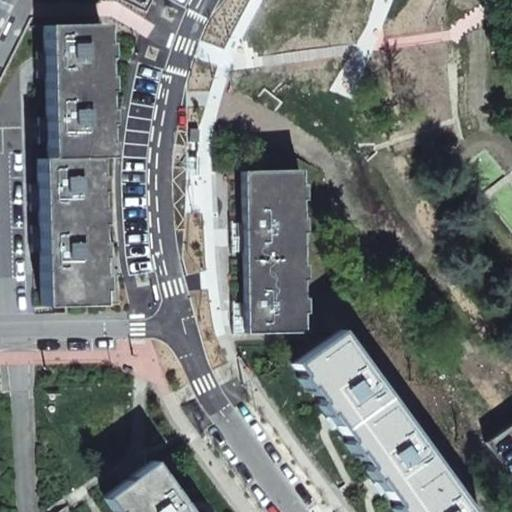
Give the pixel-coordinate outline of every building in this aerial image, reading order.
[(35,51),(35,78),(44,77),(45,116),(37,117),(37,130),(37,144),(46,143),(46,159),(93,158),(102,158),(99,25),(43,26),(44,51),(35,51)] [(37,211),(38,225),(30,226),(30,239),(30,253),(39,252),(40,306),(96,305),(93,158),(46,159),(36,159),(37,184),(28,184),(29,198),(29,211),(37,211)] [(235,244),(235,252),(242,252),(243,317),(237,317),(237,325),(237,332),(244,332),(244,333),(300,332),(296,171),(240,172),(241,236),(235,236),(235,244)] [(469,511),(337,331),(291,364),(333,422),(381,487),(399,511),(469,511)] [(511,421),(484,443),(511,480),(511,421)] [(186,511),(150,462),(104,495),(116,511),(186,511)]
